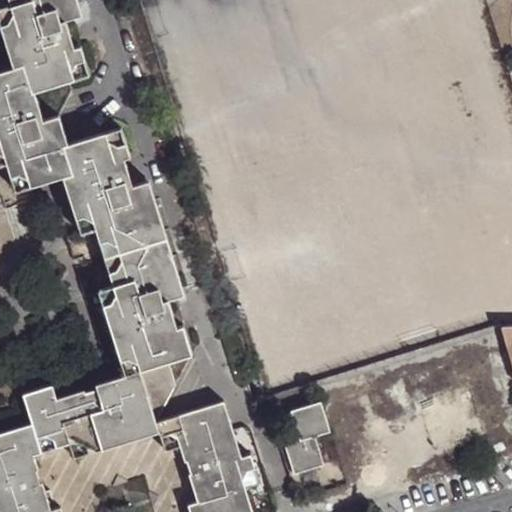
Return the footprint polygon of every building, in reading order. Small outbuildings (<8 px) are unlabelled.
[(176,384),(168,360),(192,351),(183,323),(177,326),(168,299),(185,293),(149,179),(133,184),(125,157),(131,155),(122,126),(87,137),(69,143),(59,113),(44,118),(35,90),(69,80),(90,73),(81,44),(75,46),(67,19),(82,14),(77,0),(10,0),(12,5),(0,8),(0,17),(15,67),(0,71),(0,165),(7,163),(17,191),(63,176),(82,233),(96,229),(115,286),(100,289),(124,374),(95,384),(97,388),(56,401),(51,386),(23,395),(32,422),(41,452),(69,443),(74,457),(159,430),(165,449),(180,445),(184,459),(186,458),(193,481),(196,492),(199,499),(187,503),(189,511),(252,511),(244,486),(258,481),(250,453),(240,456),(223,399),(208,404),(156,420),(176,384)] [(7,209),(17,206),(14,196),(4,200),(7,209)] [(84,295),(90,293),(86,279),(80,281),(84,295)] [(511,326),(501,328),(511,364),(511,326)] [(315,436),(329,431),(320,401),(290,410),(299,439),(284,444),(293,474),(323,465),(315,436)] [(41,452),(32,422),(0,432),(0,511),(62,511),(61,505),(49,509),(47,502),(43,490),(37,469),(38,468),(34,454),(41,452)] [(112,487),(129,482),(117,476),(112,487)] [(190,494),(196,492),(193,481),(187,482),(190,494)] [(50,487),(43,490),(47,502),(54,500),(50,487)] [(153,508),(160,497),(148,492),(153,508)]
